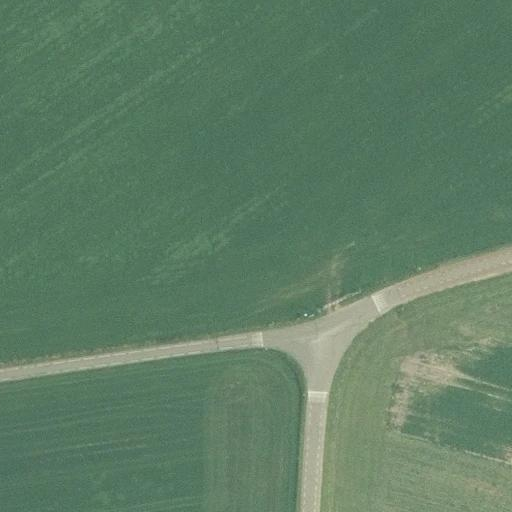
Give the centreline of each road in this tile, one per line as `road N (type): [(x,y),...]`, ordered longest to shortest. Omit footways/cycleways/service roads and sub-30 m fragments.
road 1 (unclassified): [(322,325),(0,374)]
road 2 (tertiary): [(322,325),(417,284),(511,256)]
road 3 (tertiary): [(307,511),(322,325)]
